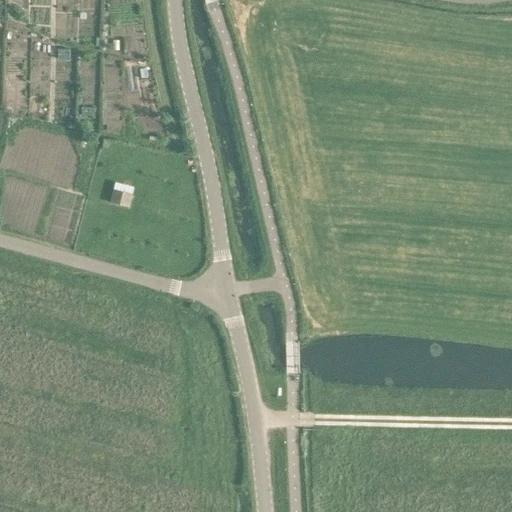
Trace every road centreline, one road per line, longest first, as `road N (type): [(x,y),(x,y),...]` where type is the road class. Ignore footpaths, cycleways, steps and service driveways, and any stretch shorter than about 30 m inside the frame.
road 1 (unclassified): [(225,291),(173,0)]
road 2 (unclassified): [(225,291),(185,290),(0,242)]
road 3 (track): [(288,421),(511,426)]
road 4 (unclassified): [(253,420),(225,291)]
